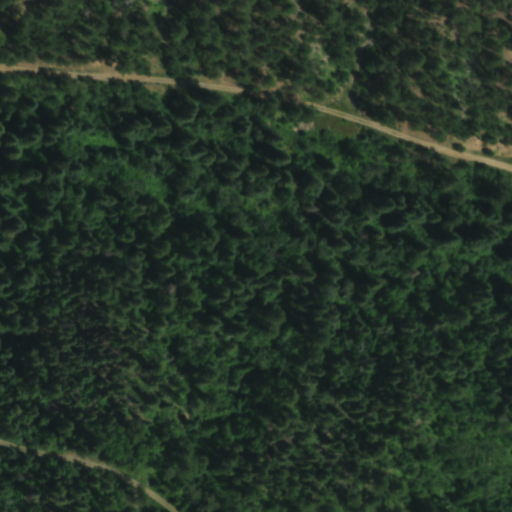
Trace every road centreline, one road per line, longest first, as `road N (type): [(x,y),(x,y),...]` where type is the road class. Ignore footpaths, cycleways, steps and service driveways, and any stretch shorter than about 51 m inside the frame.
road 1 (residential): [(0,86),(228,89),(511,174)]
road 2 (track): [(176,511),(125,471),(0,441)]
